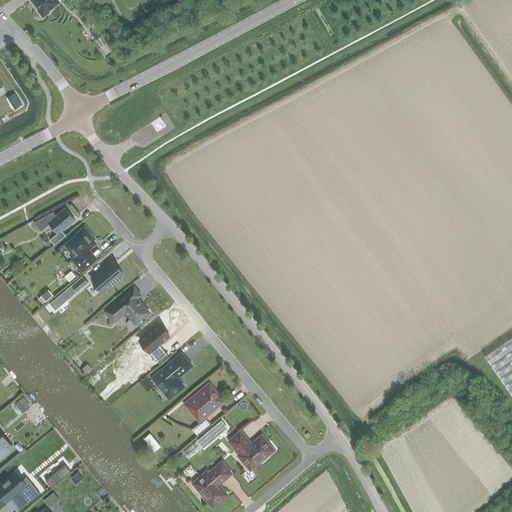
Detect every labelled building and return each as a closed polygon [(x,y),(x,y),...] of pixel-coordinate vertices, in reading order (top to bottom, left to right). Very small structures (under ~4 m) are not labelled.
[(37,11),(43,18),(50,12),(49,11),(60,2),(57,0),(30,0),(38,10),(37,11)] [(102,35),(97,28),(90,33),(95,40),(102,35)] [(56,216),(52,212),(34,222),(41,229),(48,223),(57,233),(50,240),(54,245),(66,235),(61,230),(75,219),(65,208),(56,216)] [(77,236),(66,245),(77,257),(74,260),(82,270),(96,258),(88,249),(94,243),(89,237),(91,236),(84,228),(76,235),(77,236)] [(113,264),(111,261),(91,278),(103,292),(123,275),(115,266),(114,268),(112,265),(113,264)] [(71,271),(64,277),(69,282),(75,276),(71,271)] [(82,276),(71,285),(77,292),(88,283),(82,276)] [(131,327),(132,327),(134,326),(134,327),(140,322),(139,320),(148,312),(136,298),(140,295),(134,288),(105,311),(110,317),(117,318),(125,311),(131,318),(129,320),(128,322),(128,323),(129,327),(131,327)] [(40,296),(45,302),(53,295),(48,289),(40,296)] [(55,310),(66,301),(61,294),(49,303),(55,310)] [(169,337),(158,324),(139,340),(150,353),(151,351),(160,362),(168,355),(159,345),(169,337)] [(511,336),(485,356),(511,394),(511,336)] [(191,366),(181,355),(153,379),(160,387),(170,398),(183,386),(176,378),(191,366)] [(92,369),(88,364),(81,369),(86,374),(92,369)] [(151,383),(146,376),(139,382),(144,389),(151,383)] [(211,425),(205,417),(223,402),(209,384),(185,404),(200,422),(192,429),(198,436),(211,425)] [(23,397),(14,404),(19,409),(27,402),(23,397)] [(221,416),(198,438),(205,446),(229,424),(221,416)] [(154,449),(161,443),(150,430),(143,435),(154,449)] [(240,454),(239,455),(250,469),(268,455),(269,456),(276,450),(270,443),(268,445),(261,436),(253,443),(250,443),(240,432),(230,441),(240,454)] [(0,458),(12,448),(0,433),(0,458)] [(199,493),(204,499),(207,499),(208,501),(211,501),(214,505),(226,494),(219,486),(220,482),(230,473),(222,463),(209,474),(207,472),(195,482),(198,486),(198,489),(200,491),(199,493)] [(51,488),(70,472),(64,464),(45,480),(51,488)] [(73,476),(78,483),(81,480),(76,473),(73,476)] [(14,474),(0,485),(0,493),(6,500),(9,497),(12,501),(18,495),(25,504),(26,505),(39,494),(27,479),(22,483),(14,474)]
